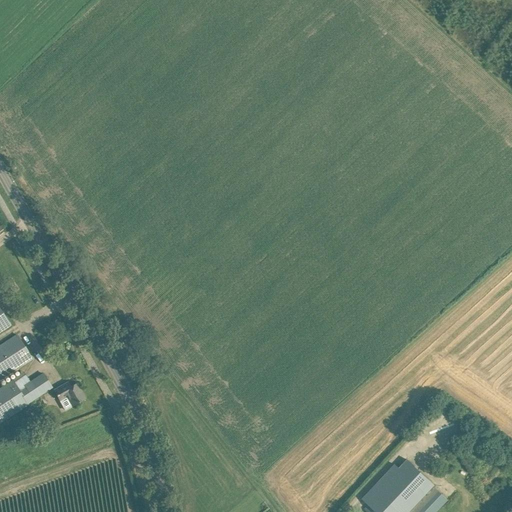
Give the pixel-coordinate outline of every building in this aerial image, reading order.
[(6,282),(13,292),(18,289),(12,279),(6,282)] [(0,331),(2,331),(10,325),(0,309),(0,302),(1,302),(0,301),(0,331)] [(0,379),(24,364),(32,359),(17,335),(0,346),(0,379)] [(0,421),(43,393),(52,387),(43,374),(19,390),(13,381),(0,389),(0,421)] [(72,406),(77,404),(85,399),(77,383),(71,387),(68,382),(54,390),(60,401),(65,410),(72,406)] [(508,451),(492,439),(487,446),(503,458),(508,451)] [(395,465),(362,499),(369,505),(365,509),(368,511),(436,511),(448,500),(434,486),(435,485),(407,460),(399,468),(395,465)]
